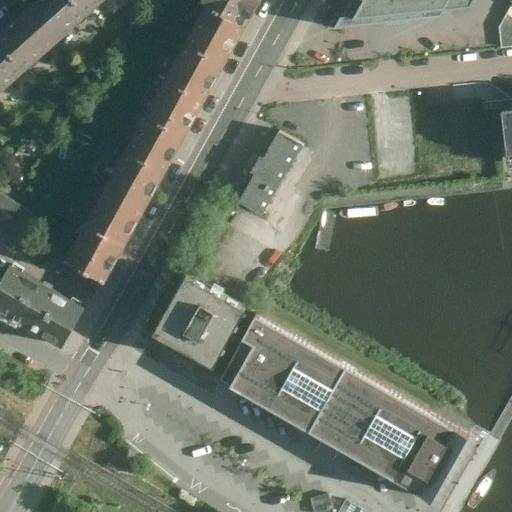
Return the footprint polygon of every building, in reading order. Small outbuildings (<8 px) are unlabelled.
[(82,18),(66,0),(38,0),(16,19),(43,51),(82,18)] [(102,0),(66,0),(82,18),(102,0)] [(247,20),(209,0),(206,0),(188,33),(228,54),(247,20)] [(209,0),(247,20),(258,0),(209,0)] [(351,15),(342,30),(448,17),(451,11),(481,9),(484,0),(372,0),(362,19),(351,15)] [(43,51),(16,19),(0,33),(0,87),(1,89),(43,51)] [(228,54),(188,33),(168,70),(208,91),(228,54)] [(208,91),(168,70),(147,107),(187,129),(208,91)] [(187,129),(147,107),(127,144),(167,166),(187,129)] [(280,131),(241,200),(264,211),(302,144),(280,131)] [(167,166),(127,144),(107,180),(147,202),(167,166)] [(147,202),(107,180),(86,217),(126,239),(147,202)] [(0,193),(0,219),(21,232),(33,211),(0,193)] [(126,239),(86,217),(66,254),(106,276),(126,239)] [(71,268),(46,254),(41,263),(66,277),(71,268)] [(0,284),(0,308),(27,323),(50,284),(13,263),(0,284)] [(190,268),(158,327),(217,361),(248,302),(190,268)] [(27,323),(64,346),(86,306),(50,284),(27,323)] [(261,309),(222,381),(425,494),(438,501),(479,432),(465,425),(261,309)] [(367,511),(347,500),(340,511),(367,511)]
